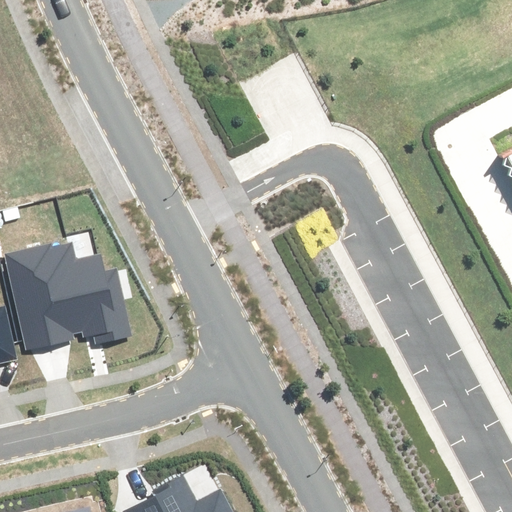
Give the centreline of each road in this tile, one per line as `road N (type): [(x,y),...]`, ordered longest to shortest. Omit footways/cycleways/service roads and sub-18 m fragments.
road 1 (tertiary): [(249,365),(62,0)]
road 2 (residential): [(249,365),(160,406),(0,445)]
road 3 (tertiary): [(327,511),(249,365)]
